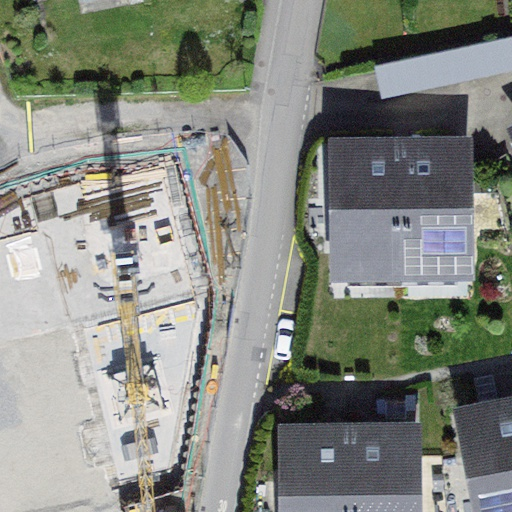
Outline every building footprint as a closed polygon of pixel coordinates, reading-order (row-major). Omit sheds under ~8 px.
[(511,46),(374,74),(381,108),(511,81),(511,46)] [(397,152),(399,295),(474,294),(472,151),(397,152)] [(329,296),(399,295),(397,152),(328,153),(329,296)] [(0,204),(0,254),(46,245),(36,197),(0,204)] [(45,511),(0,292),(0,511),(45,511)] [(511,511),(511,408),(455,420),(474,511),(511,511)] [(348,438),(349,511),(423,511),(423,437),(348,438)] [(278,511),(349,511),(348,438),(278,439),(278,511)]
